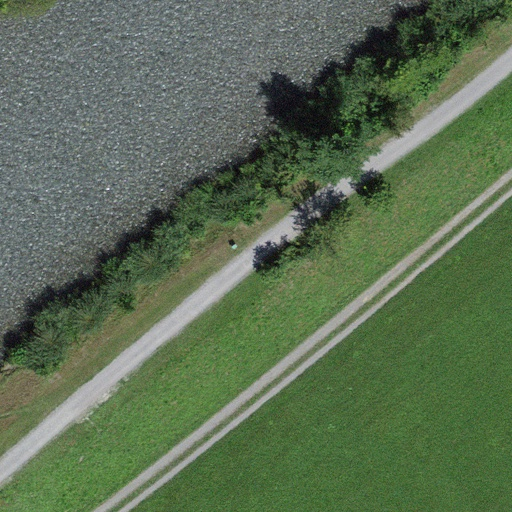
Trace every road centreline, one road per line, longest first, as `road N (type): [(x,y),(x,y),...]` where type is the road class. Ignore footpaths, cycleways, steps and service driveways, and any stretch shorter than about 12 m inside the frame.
road 1 (track): [(511,60),(290,221),(0,471)]
road 2 (track): [(105,511),(511,176)]
